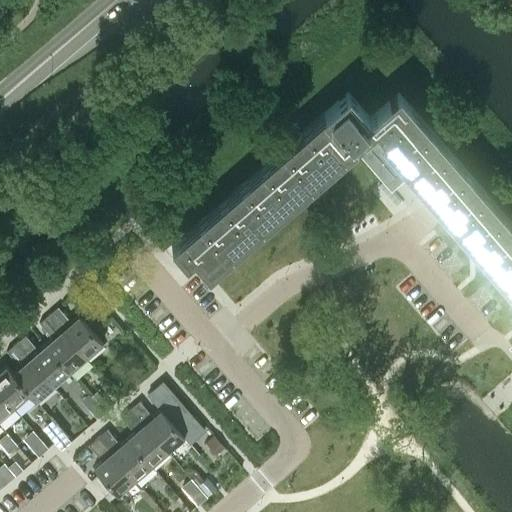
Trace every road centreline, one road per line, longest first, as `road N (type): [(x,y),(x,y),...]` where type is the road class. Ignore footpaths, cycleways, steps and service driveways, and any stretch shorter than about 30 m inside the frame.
road 1 (residential): [(210,341),(283,283),(393,241),(469,323)]
road 2 (residential): [(222,511),(299,443),(210,341)]
road 3 (tertiary): [(0,99),(112,0)]
